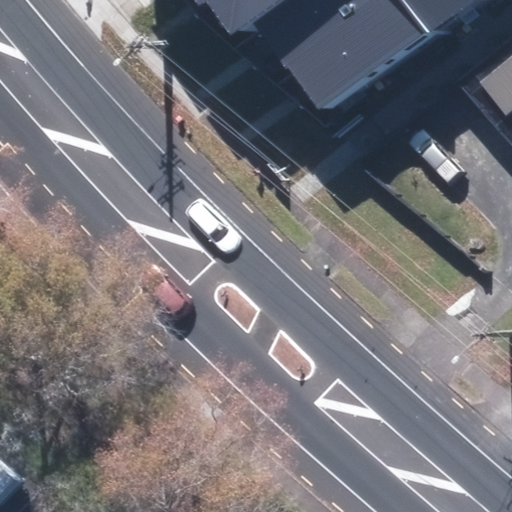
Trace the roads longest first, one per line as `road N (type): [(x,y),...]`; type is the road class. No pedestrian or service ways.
road 1 (secondary): [(395,447),(318,409),(245,349),(192,293),(125,195)]
road 2 (secondary): [(125,195),(212,250),(280,309),(347,378),(395,447)]
road 3 (secondary): [(0,54),(125,195)]
